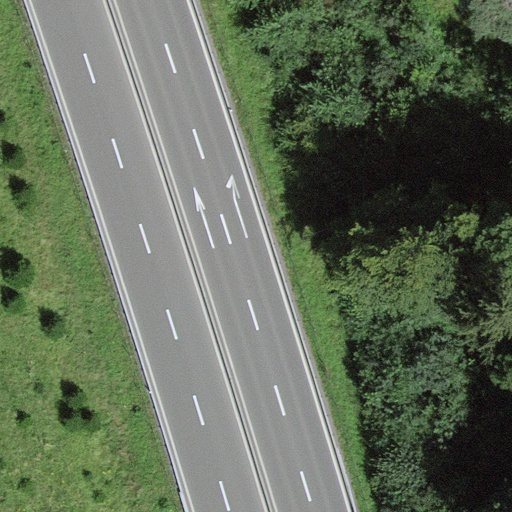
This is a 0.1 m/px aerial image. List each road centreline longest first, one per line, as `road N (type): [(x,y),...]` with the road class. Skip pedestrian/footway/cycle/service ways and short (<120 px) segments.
road 1 (motorway): [(67,0),(234,511)]
road 2 (motorway): [(311,511),(152,0)]
